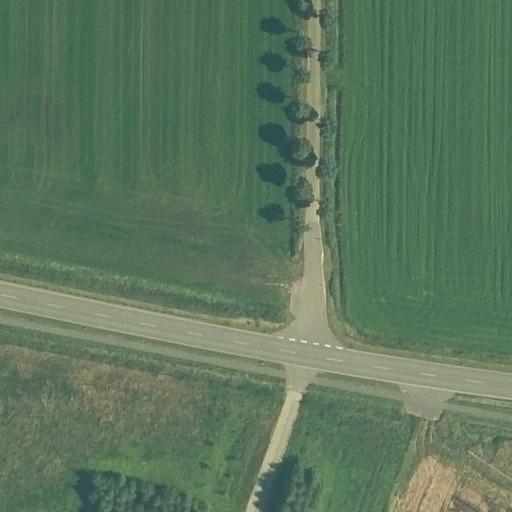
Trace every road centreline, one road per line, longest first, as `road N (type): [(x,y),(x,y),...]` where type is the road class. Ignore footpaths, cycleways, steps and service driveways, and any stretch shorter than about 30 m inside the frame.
road 1 (tertiary): [(0,295),(511,388)]
road 2 (track): [(306,356),(312,0)]
